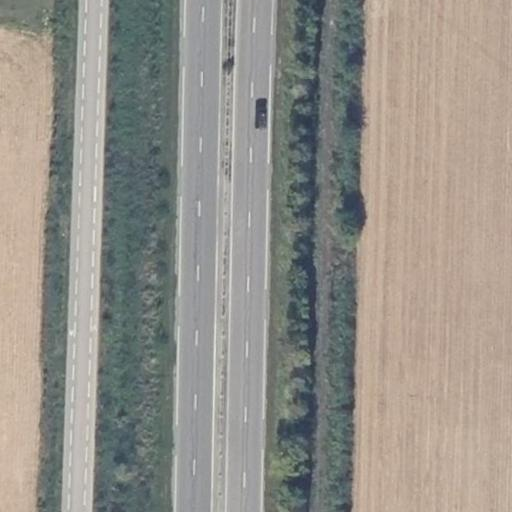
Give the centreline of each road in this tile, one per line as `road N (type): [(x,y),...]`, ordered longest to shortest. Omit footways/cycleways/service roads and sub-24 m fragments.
road 1 (unclassified): [(94,0),(78,511)]
road 2 (trunk): [(244,511),(259,0)]
road 3 (trunk): [(206,0),(195,511)]
